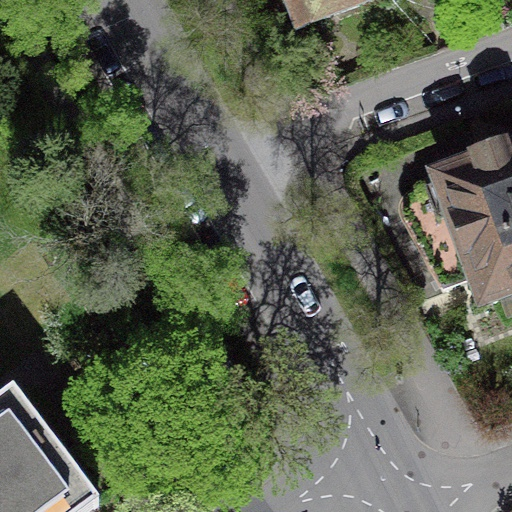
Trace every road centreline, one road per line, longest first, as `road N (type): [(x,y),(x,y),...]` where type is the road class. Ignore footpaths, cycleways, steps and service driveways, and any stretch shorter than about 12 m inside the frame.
road 1 (residential): [(209,167),(277,263),(392,491)]
road 2 (residential): [(209,167),(511,55)]
road 3 (residential): [(111,0),(209,167)]
road 4 (residential): [(269,511),(281,503),(392,491)]
road 5 (residential): [(392,491),(511,471)]
